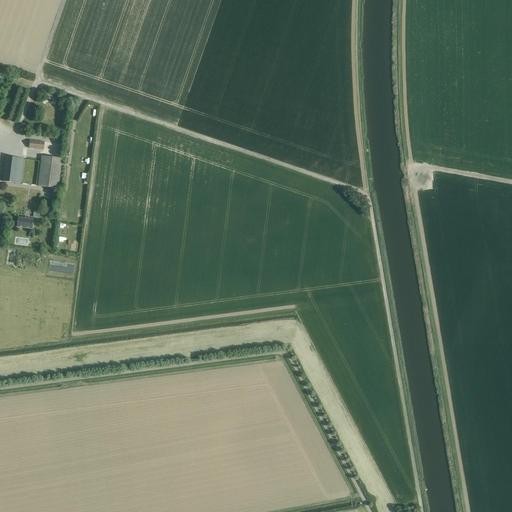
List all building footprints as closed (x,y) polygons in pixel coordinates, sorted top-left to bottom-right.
[(48,94),(46,98),(52,100),(51,103),(55,105),(56,102),(58,98),(48,94)] [(44,150),(45,142),(30,141),(30,148),(44,150)] [(21,184),(24,159),(6,156),(3,181),(21,184)] [(59,189),(62,159),(43,156),(39,186),(59,189)] [(81,222),(83,215),(75,213),(73,220),(81,222)] [(32,229),(33,219),(18,217),(17,227),(32,229)]
